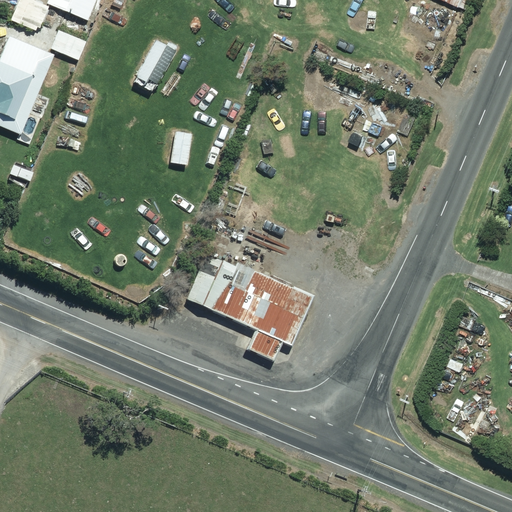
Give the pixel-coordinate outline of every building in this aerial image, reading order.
[(98,0),(49,0),(48,3),(90,21),(98,0)] [(87,41),(60,29),(51,48),(79,60),(87,41)] [(56,54),(11,36),(0,61),(0,102),(1,103),(0,106),(0,124),(23,134),(56,54)] [(179,49),(158,38),(139,74),(160,85),(179,49)] [(252,61),(252,58),(252,56),(251,54),(249,52),(247,50),(244,49),(240,48),(236,49),(233,50),(231,52),(229,55),(228,57),(228,59),(228,61),(229,63),(231,65),(233,67),(237,68),(240,69),(244,68),(247,67),(250,65),(251,63),(252,61)] [(201,131),(184,124),(172,154),(188,161),(201,131)] [(322,284),(217,239),(196,288),(301,333),(322,284)]
